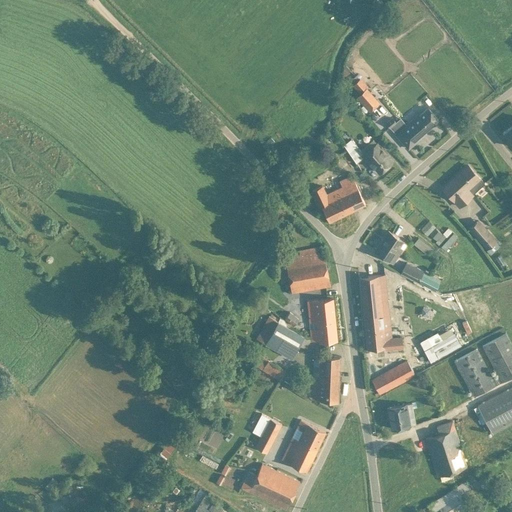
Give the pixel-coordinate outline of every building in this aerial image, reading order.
[(369,111),(379,102),(367,86),(368,84),(361,77),(352,84),(359,93),(356,96),(369,111)] [(417,112),(395,132),(408,148),(426,132),(424,131),(438,119),(428,107),(419,114),(417,112)] [(397,122),(392,116),(385,121),(390,127),(397,122)] [(511,124),(502,132),(511,144),(511,124)] [(390,154),(378,140),(376,142),(373,139),(361,149),(357,146),(349,153),(356,162),(362,158),(372,170),(375,167),(379,172),(391,162),(387,156),(390,154)] [(480,178),(468,164),(442,186),(459,206),(473,194),(475,194),(476,193),(476,190),(479,187),(482,187),(484,186),(484,183),(480,178)] [(329,221),(365,204),(351,175),(339,180),(341,185),(325,193),(322,186),(312,191),(319,206),(322,205),(329,221)] [(497,239),(477,219),(468,227),(487,248),(486,249),(490,253),(500,244),(496,240),(497,239)] [(435,227),(429,233),(437,240),(438,239),(440,241),(445,235),(443,233),(442,234),(435,227)] [(400,246),(404,240),(388,230),(375,250),(393,262),(403,248),(400,246)] [(458,236),(453,232),(441,245),(441,246),(445,250),(458,236)] [(430,247),(419,237),(414,243),(426,253),(430,247)] [(289,280),(291,292),(330,284),(324,255),(321,256),(320,246),(298,250),(299,253),(288,255),(290,262),(278,264),(281,281),(289,280)] [(506,264),(499,253),(494,256),(501,267),(506,264)] [(406,260),(400,271),(434,290),(440,278),(406,260)] [(385,348),(403,347),(402,335),(391,337),(385,273),(360,276),(367,348),(384,346),(385,348)] [(294,306),(273,288),(263,301),(294,325),(299,318),(290,311),(294,306)] [(333,297),(307,299),(311,340),(318,339),(319,341),(337,340),(333,297)] [(163,310),(171,316),(176,310),(168,304),(163,310)] [(311,340),(268,316),(256,338),(291,358),(298,345),(306,348),(311,340)] [(511,343),(506,332),(482,345),(498,374),(492,377),(476,348),(455,359),(474,396),(511,374),(511,343)] [(259,354),(253,364),(282,382),(288,372),(259,354)] [(340,355),(313,354),(311,399),(338,400),(340,355)] [(407,359),(372,379),(379,393),(415,373),(407,359)] [(511,385),(477,404),(477,405),(473,407),(482,423),(486,421),(492,432),(511,421),(511,385)] [(392,427),(416,423),(412,402),(388,406),(392,427)] [(260,434),(255,445),(267,452),(282,424),(261,413),(252,430),(260,434)] [(281,458),(306,471),(325,430),(300,418),(281,458)] [(439,432),(424,437),(437,475),(467,466),(452,419),(436,425),(439,432)] [(161,452),(167,456),(176,444),(170,440),(161,452)] [(58,450),(65,455),(68,451),(62,446),(58,450)] [(230,466),(225,463),(221,472),(226,474),(230,466)] [(299,480),(261,463),(256,473),(248,470),(241,486),(286,508),(299,480)] [(224,476),(220,474),(216,482),(220,484),(224,476)] [(465,480),(427,504),(422,508),(424,511),(429,511),(431,511),(439,507),(441,511),(465,511),(469,510),(461,496),(471,490),(465,480)] [(130,502),(138,507),(145,496),(137,491),(130,502)] [(211,500),(214,496),(206,491),(193,511),(219,511),(223,507),(211,500)]
